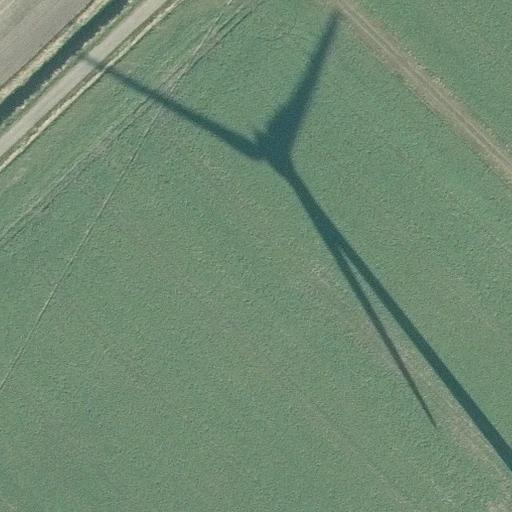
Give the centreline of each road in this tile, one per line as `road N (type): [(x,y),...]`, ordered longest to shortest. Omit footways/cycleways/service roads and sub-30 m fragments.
road 1 (track): [(340,0),(511,172)]
road 2 (track): [(0,154),(159,0)]
